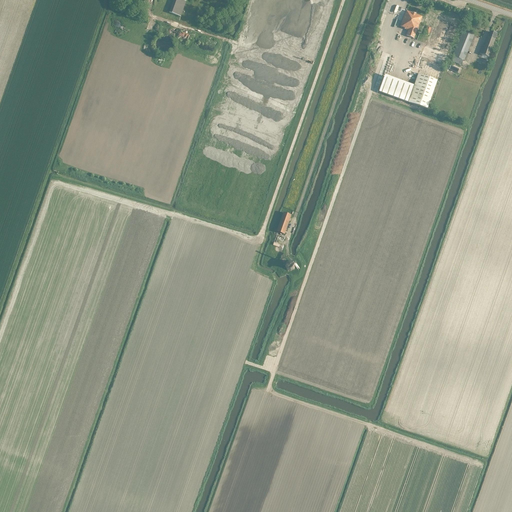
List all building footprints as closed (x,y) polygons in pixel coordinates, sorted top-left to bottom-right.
[(183,0),(173,0),(169,12),(180,16),(186,1),(183,0)] [(406,35),(414,38),(422,16),(406,10),(400,26),(405,28),(404,29),(408,30),(406,35)] [(174,38),(187,42),(189,34),(177,30),(174,38)] [(452,61),(461,65),(463,60),(464,60),(474,35),(463,30),(453,55),(454,56),(452,61)] [(494,39),(496,33),(490,31),(488,37),(488,36),(484,46),(482,45),(479,53),(488,57),(495,39),(494,39)] [(172,48),(172,46),(171,44),(171,43),(169,41),(168,40),(167,40),(165,39),(163,39),(162,39),(160,39),(158,40),(157,41),(155,43),(154,44),(154,46),(153,48),(154,50),(154,52),(155,53),(156,55),(158,56),(159,57),(161,57),(163,57),(164,57),(166,57),(168,56),(169,55),(171,53),(171,52),(172,50),(172,48)] [(408,102),(427,109),(442,66),(423,59),(408,102)] [(276,231),(284,234),(291,215),(283,212),(276,231)] [(286,269),(290,271),(294,269),(295,265),(294,261),(290,260),(286,262),(285,265),(286,269)]
